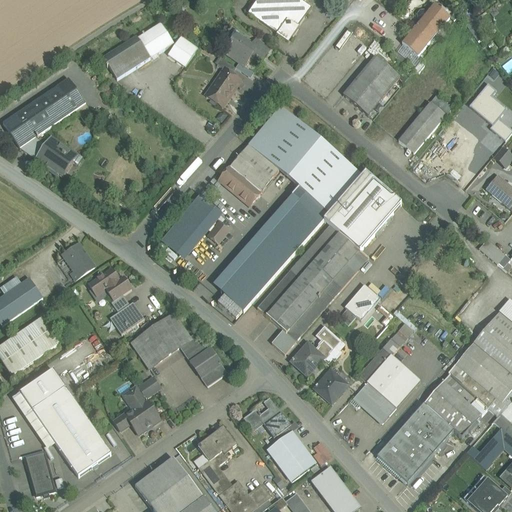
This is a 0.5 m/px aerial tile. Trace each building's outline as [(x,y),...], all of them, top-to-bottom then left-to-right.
[(311,11),(295,0),(259,0),(249,16),(288,44),(311,11)] [(428,15),(425,12),(421,13),(418,16),(418,20),(422,23),(402,46),(418,59),(431,43),(433,43),(438,38),(437,36),(450,20),(445,16),(448,12),(442,8),(439,11),(435,7),(428,15)] [(161,26),(138,41),(151,61),(174,46),(161,26)] [(245,37),(235,30),(228,40),(232,43),(224,55),(244,68),(252,57),(256,51),(252,47),(254,45),(247,40),(248,38),(245,36),(245,37)] [(137,38),(103,60),(108,68),(107,69),(107,70),(109,69),(117,82),(151,61),(138,41),(137,38)] [(181,39),(168,57),(186,70),(198,51),(181,39)] [(270,51),(257,41),(254,45),(252,47),(256,51),(252,57),(262,63),(270,51)] [(400,79),(375,59),(343,97),(368,118),(400,79)] [(507,73),(511,69),(511,59),(502,67),(507,73)] [(236,70),(221,60),(217,66),(225,72),(225,71),(232,76),(236,70)] [(225,72),(206,99),(221,109),(241,82),(232,76),(225,71),(225,72)] [(3,127),(20,152),(35,141),(86,106),(69,82),(3,127)] [(452,110),(437,98),(431,105),(446,118),(452,110)] [(431,105),(398,144),(414,156),(446,118),(431,105)] [(279,173),(330,216),(363,178),(339,158),(304,128),(281,109),(248,148),(279,173)] [(52,142),(47,149),(35,141),(20,152),(61,180),(73,164),(78,167),(83,160),(69,150),(67,152),(52,142)] [(279,173),(248,148),(229,171),(260,197),(279,173)] [(511,159),(502,151),(495,161),(506,170),(511,162),(511,159)] [(260,197),(229,171),(220,182),(250,208),(260,197)] [(330,216),(324,223),(330,228),(368,261),(369,261),(361,254),(402,206),(366,175),(363,178),(330,216)] [(511,208),(511,189),(498,177),(486,192),(509,211),(511,208)] [(200,198),(162,243),(185,263),(223,218),(200,198)] [(323,224),(293,198),(213,288),(243,315),(323,224)] [(220,225),(209,240),(218,247),(229,233),(220,225)] [(330,228),(291,273),(329,306),(368,261),(330,228)] [(506,258),(487,242),(479,251),(498,267),(506,258)] [(80,249),(65,260),(75,275),(72,277),(76,282),(95,269),(80,249)] [(506,258),(498,267),(503,271),(510,262),(506,257),(506,258)] [(112,272),(88,288),(97,300),(106,293),(114,304),(132,292),(124,280),(119,283),(112,272)] [(329,306),(291,273),(257,311),(266,319),(283,334),(286,337),(287,336),(296,344),(329,306)] [(29,280),(0,300),(0,325),(2,328),(43,300),(29,280)] [(473,346),(511,378),(511,304),(510,302),(499,315),(473,346)] [(133,306),(110,322),(121,338),(144,322),(133,306)] [(347,311),(339,320),(348,328),(356,319),(347,311)] [(173,317),(132,345),(149,370),(180,349),(184,356),(199,346),(194,339),(190,341),(173,317)] [(42,320),(0,349),(0,360),(12,378),(59,345),(42,320)] [(340,345),(325,331),(318,338),(323,343),(319,348),(320,349),(316,353),(324,361),(326,362),(330,357),(329,357),(340,345)] [(283,334),(272,346),(285,357),(296,344),(287,336),(286,337),(283,334)] [(391,342),(359,378),(367,386),(391,358),(392,359),(400,349),(391,342)] [(210,351),(204,343),(199,346),(184,356),(191,366),(201,380),(207,389),(227,376),(221,367),(222,367),(210,351)] [(308,346),(294,362),(293,361),(292,362),(293,363),(291,365),(308,379),(324,361),(316,353),(308,346)] [(511,393),(511,378),(473,346),(449,376),(450,377),(493,414),(498,419),(500,417),(507,409),(502,405),(511,393)] [(202,389),(207,389),(187,362),(184,365),(178,357),(179,366),(188,366),(189,386),(185,389),(189,395),(195,395),(195,385),(199,382),(204,388),(202,389)] [(391,358),(367,386),(396,411),(420,384),(392,359),(391,358)] [(53,373),(20,395),(33,414),(66,391),(53,373)] [(331,373),(315,392),(331,407),(348,388),(331,373)] [(450,377),(378,460),(408,486),(447,441),(448,441),(454,434),(461,440),(468,433),(470,434),(478,426),(476,424),(480,420),(484,424),(493,414),(450,377)] [(153,380),(138,391),(136,389),(135,389),(138,393),(129,399),(137,411),(126,418),(126,419),(131,426),(139,438),(147,432),(146,431),(160,422),(147,403),(146,404),(145,401),(160,390),(153,380)] [(396,411),(367,386),(350,405),(356,410),(359,410),(361,408),(382,427),(396,411)] [(111,457),(66,391),(33,414),(78,480),(111,457)] [(511,393),(502,405),(507,409),(511,404),(511,403),(511,393)] [(281,416),(270,401),(264,406),(269,412),(261,418),(256,412),(244,422),(251,431),(261,424),(274,441),(288,430),(291,428),(282,416),(281,416)] [(511,404),(507,409),(500,417),(510,426),(511,424),(511,404)] [(124,416),(113,424),(120,434),(131,426),(126,419),(126,418),(124,416)] [(510,426),(500,417),(498,419),(494,424),(501,431),(504,433),(510,426)] [(218,434),(203,445),(204,445),(198,449),(204,457),(194,465),(199,471),(209,463),(215,471),(228,462),(222,455),(231,448),(233,450),(236,448),(221,428),(217,432),(218,434)] [(288,430),(274,441),(277,446),(292,435),(288,430)] [(511,440),(504,433),(501,431),(480,455),(479,455),(489,464),(490,463),(502,450),(511,458),(511,440)] [(316,467),(292,435),(277,446),(268,453),(292,485),(316,467)] [(489,464),(479,455),(480,455),(473,448),(467,455),(472,460),(484,470),(486,472),(492,465),(490,463),(489,464)] [(45,455),(25,461),(36,499),(55,494),(45,455)] [(174,461),(136,490),(152,511),(188,511),(204,501),(174,461)] [(215,471),(209,463),(199,471),(229,511),(255,511),(258,510),(251,500),(238,484),(229,491),(215,471)] [(317,467),(310,472),(314,476),(320,472),(317,467)] [(331,471),(311,485),(331,511),(360,511),(361,511),(331,471)] [(511,476),(507,472),(501,478),(506,482),(511,476)] [(487,481),(467,504),(476,511),(494,511),(507,498),(487,481)] [(504,488),(501,492),(507,497),(510,493),(504,488)] [(265,490),(251,500),(258,510),(268,503),(272,500),(265,490)] [(308,511),(297,496),(286,504),(291,511),(308,511)] [(282,500),(274,506),(278,511),(276,511),(281,511),(288,507),(282,500)] [(188,511),(212,511),(204,501),(188,511)] [(258,510),(255,511),(265,511),(268,511),(272,507),(268,503),(258,510)]
